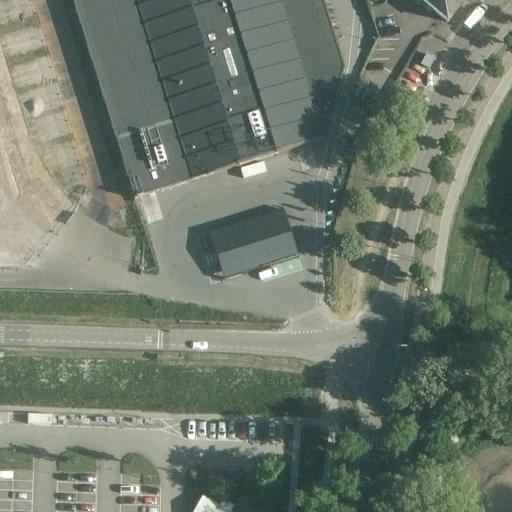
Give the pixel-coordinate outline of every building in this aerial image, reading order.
[(46,0),(0,0),(0,1),(5,22),(49,10),(46,0)] [(344,71),(322,0),(74,0),(131,196),(326,137),(344,71)] [(417,0),(447,24),(466,0),(417,0)] [(429,71),(430,68),(433,63),(436,59),(427,54),(420,66),(429,71)] [(79,77),(15,89),(20,113),(84,101),(79,77)] [(33,143),(68,134),(74,160),(90,157),(78,105),(24,118),(28,135),(31,134),(33,143)] [(65,168),(73,192),(97,184),(90,160),(65,168)] [(95,217),(112,212),(107,196),(90,200),(95,217)] [(283,210),(228,228),(243,275),(298,258),(283,210)] [(7,248),(6,290),(39,291),(41,248),(7,248)] [(194,511),(230,511),(233,506),(226,502),(222,509),(202,498),(194,511)]
